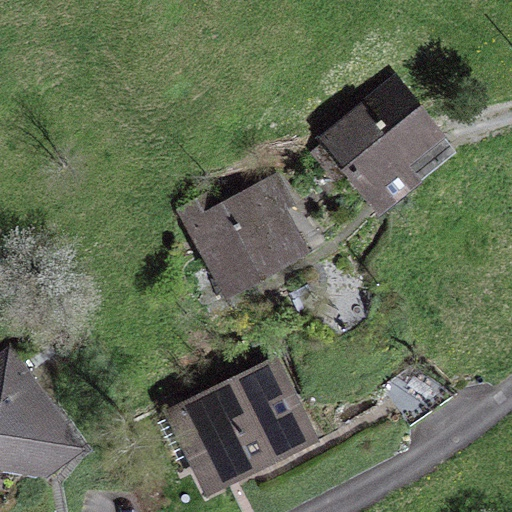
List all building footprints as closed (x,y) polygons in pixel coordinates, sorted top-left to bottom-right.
[(439,132),(398,80),(323,141),(378,210),(414,181),(400,164),(439,132)] [(290,205),(277,182),(259,192),(258,189),(219,211),(210,195),(181,211),(224,288),(301,246),(281,210),(290,205)] [(73,446),(8,355),(0,360),(0,467),(36,474),(73,446)] [(310,438),(272,364),(171,414),(191,453),(208,443),(223,449),(235,474),(254,467),(262,469),(289,455),(290,447),(310,438)] [(448,388),(412,365),(386,383),(408,416),(448,388)]
